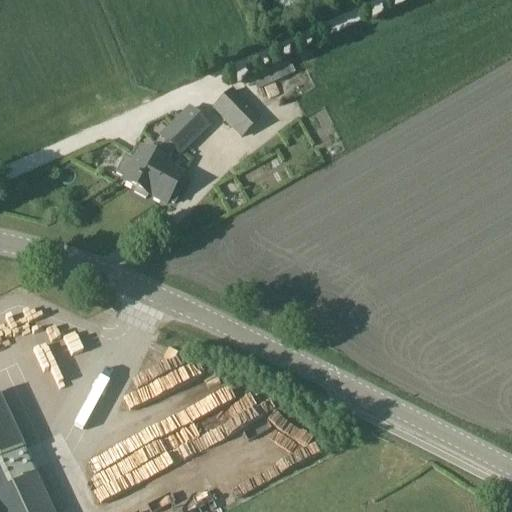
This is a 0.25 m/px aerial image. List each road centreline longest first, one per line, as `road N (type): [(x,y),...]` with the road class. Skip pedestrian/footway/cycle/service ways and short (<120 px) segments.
road 1 (tertiary): [(511,469),(145,290),(0,243)]
road 2 (unknown): [(145,290),(86,430),(81,476),(93,511)]
